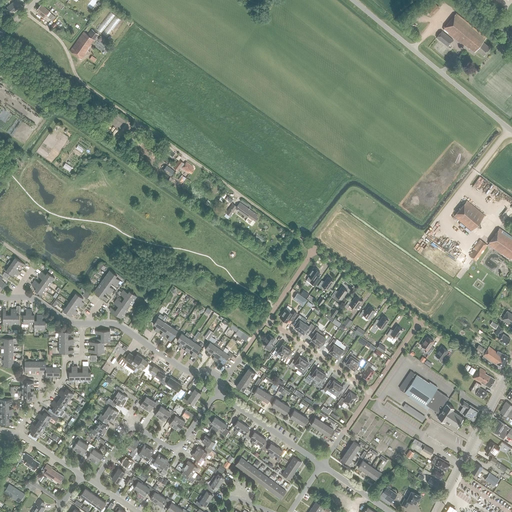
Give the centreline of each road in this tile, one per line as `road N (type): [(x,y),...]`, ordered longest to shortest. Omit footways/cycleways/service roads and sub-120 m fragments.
road 1 (track): [(295,234),(81,82),(59,39),(24,12)]
road 2 (unclassified): [(511,131),(352,0)]
road 3 (residential): [(90,482),(131,423),(176,449),(215,394)]
road 4 (secondary): [(437,511),(511,364)]
road 5 (residential): [(223,381),(186,371),(116,325),(89,324)]
road 6 (residential): [(18,434),(63,380),(63,359),(81,359),(81,325)]
road 7 (residential): [(420,320),(315,247)]
road 8 (residential): [(266,320),(370,393)]
road 9 (residential): [(320,465),(215,394)]
